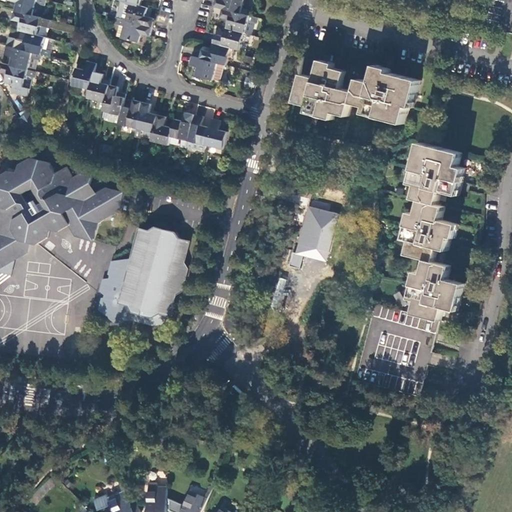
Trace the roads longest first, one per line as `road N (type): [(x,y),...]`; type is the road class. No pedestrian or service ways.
road 1 (residential): [(201,335),(239,367),(354,511)]
road 2 (residential): [(201,335),(226,279),(265,115)]
road 3 (residential): [(293,9),(511,65)]
road 4 (residential): [(0,391),(110,397),(170,366),(201,335)]
road 5 (residential): [(511,174),(502,276),(471,387)]
road 6 (residential): [(165,86),(113,54),(85,0)]
